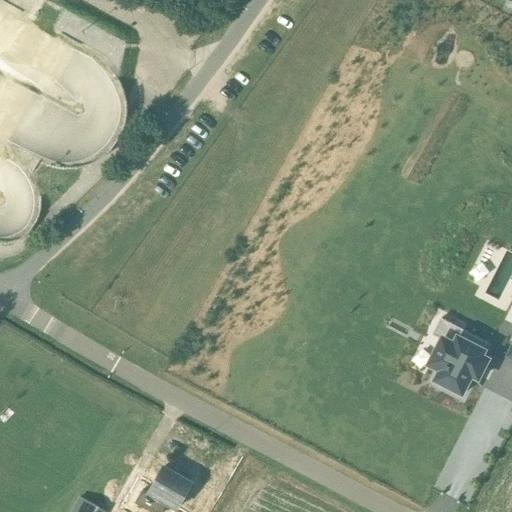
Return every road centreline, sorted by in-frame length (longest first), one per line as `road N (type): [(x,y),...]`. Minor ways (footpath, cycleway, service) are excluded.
road 1 (unclassified): [(392,511),(114,365),(1,295)]
road 2 (residential): [(1,295),(115,190),(262,0)]
